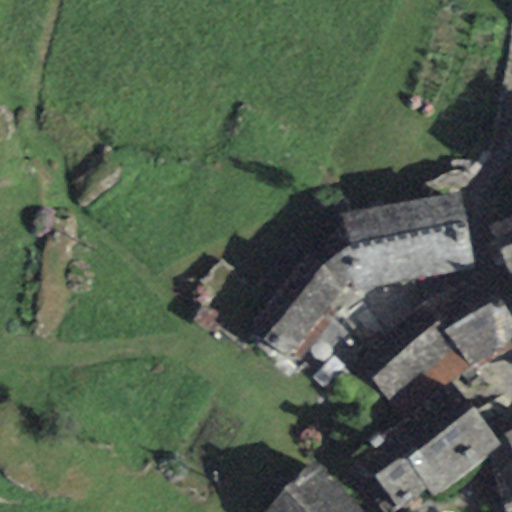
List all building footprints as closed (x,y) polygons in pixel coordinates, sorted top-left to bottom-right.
[(328,240),(249,329),(288,363),(348,295),(471,274),(459,200),(325,222),(328,240)] [(511,226),(491,239),(505,263),(511,263),(511,299),(510,301),(511,304),(511,226)] [(436,326),(410,318),(359,364),(390,398),(451,343),(476,371),(511,338),(511,334),(474,292),(436,326)] [(511,511),(511,441),(497,450),(471,425),(374,488),(390,511),(408,511),(486,469),(503,511),(511,511)] [(357,511),(308,467),(267,511),(357,511)]
